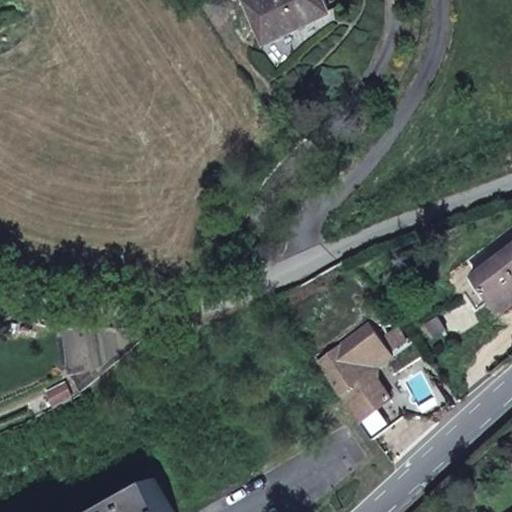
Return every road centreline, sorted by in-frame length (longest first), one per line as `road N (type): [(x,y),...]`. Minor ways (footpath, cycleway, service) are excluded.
road 1 (unclassified): [(452,0),(433,88),(370,185),(313,250),(256,289),(129,312),(0,289)]
road 2 (secondary): [(511,387),(374,511)]
